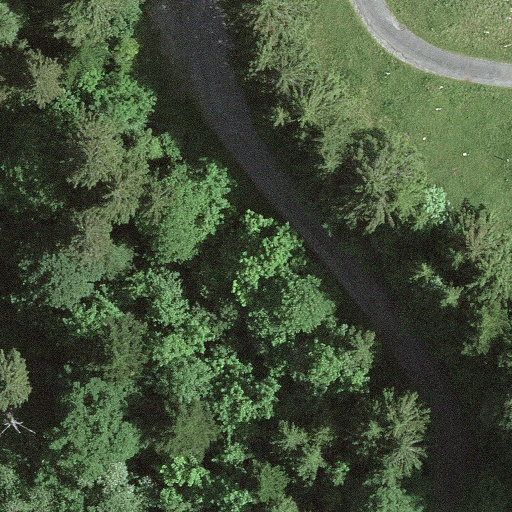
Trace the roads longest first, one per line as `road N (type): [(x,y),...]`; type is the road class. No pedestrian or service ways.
road 1 (unclassified): [(218,0),(213,51),(229,118),(429,374),(447,419),(451,511)]
road 2 (track): [(511,75),(405,45),(368,0)]
